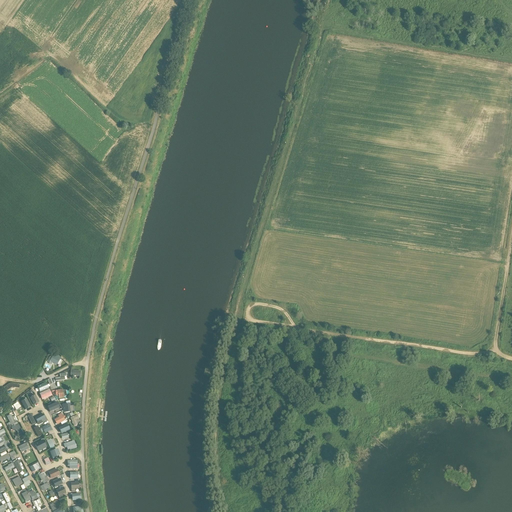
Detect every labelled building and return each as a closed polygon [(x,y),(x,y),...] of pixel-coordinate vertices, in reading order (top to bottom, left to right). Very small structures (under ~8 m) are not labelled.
[(49,358),(46,363),(48,364),(51,366),(52,363),(56,365),(59,359),(54,353),(51,359),(49,358)] [(60,379),(54,380),(55,383),(65,381),(64,378),(66,378),(66,374),(59,375),(60,379)] [(45,384),(37,388),(39,394),(48,390),(45,384)] [(11,385),(0,391),(0,392),(0,393),(4,391),(5,393),(12,389),(18,390),(19,386),(11,385)] [(49,391),(40,395),(42,400),(51,397),(49,391)] [(63,399),(62,391),(55,392),(55,396),(59,399),(59,401),(64,400),(63,399)] [(31,399),(29,399),(33,407),(39,404),(35,396),(33,397),(33,396),(30,397),(31,399)] [(26,401),(21,404),(25,411),(30,409),(26,401)] [(55,405),(47,409),(50,414),(58,410),(55,405)] [(67,408),(67,405),(61,406),(63,414),(70,413),(70,407),(67,408)] [(58,418),(53,421),(56,426),(60,424),(61,425),(65,423),(64,422),(60,414),(57,416),(58,418)] [(31,415),(27,417),(32,426),(35,425),(31,415)] [(10,429),(17,425),(14,418),(12,419),(10,416),(6,418),(9,424),(6,425),(8,430),(10,429)] [(77,416),(70,419),(73,428),(77,426),(77,425),(77,423),(79,423),(77,416)] [(17,425),(10,429),(12,432),(14,431),(15,433),(16,432),(20,440),(24,438),(17,425)] [(48,425),(39,430),(40,432),(42,431),(44,435),(51,431),(48,425)] [(68,431),(60,434),(61,435),(69,431),(67,426),(65,426),(68,431)] [(0,447),(3,446),(4,448),(3,448),(0,449),(0,454),(5,452),(5,451),(6,452),(9,451),(8,448),(9,447),(6,442),(5,443),(1,436),(2,435),(0,432),(0,431),(0,447)] [(43,441),(34,445),(38,453),(46,449),(43,441)] [(65,444),(63,445),(64,449),(66,449),(67,452),(75,450),(72,443),(66,445),(65,444)] [(26,444),(18,448),(21,454),(29,450),(26,444)] [(57,450),(49,453),(52,459),(53,461),(59,459),(58,457),(59,456),(57,450)] [(7,455),(0,458),(0,462),(0,463),(9,459),(7,455)] [(16,461),(12,463),(18,473),(22,471),(20,469),(22,468),(19,461),(17,462),(16,461)] [(37,464),(29,468),(32,473),(37,471),(40,470),(37,464)] [(8,467),(3,470),(5,473),(13,469),(11,465),(7,467),(8,467)] [(56,470),(48,474),(51,480),(59,476),(56,470)] [(44,473),(38,476),(43,485),(48,482),(45,477),(45,478),(44,477),(45,476),(44,473)] [(19,478),(12,482),(15,488),(22,485),(19,478)] [(27,478),(21,481),(24,486),(23,486),(25,489),(26,488),(26,486),(30,484),(27,478)] [(59,479),(52,483),(55,489),(62,485),(59,479)] [(47,484),(39,488),(42,493),(50,488),(47,484)] [(63,488),(55,491),(59,500),(63,498),(62,496),(65,494),(63,488)] [(27,494),(29,498),(30,497),(32,502),(38,499),(35,493),(34,493),(33,491),(27,494)] [(29,498),(27,494),(26,492),(21,495),(26,504),(31,501),(29,498)] [(7,494),(1,497),(3,499),(6,503),(10,501),(7,494)] [(5,505),(4,506),(5,509),(7,508),(8,510),(14,507),(11,501),(5,504),(5,505)] [(53,504),(49,506),(51,511),(52,511),(60,508),(56,501),(52,503),(53,504)]
